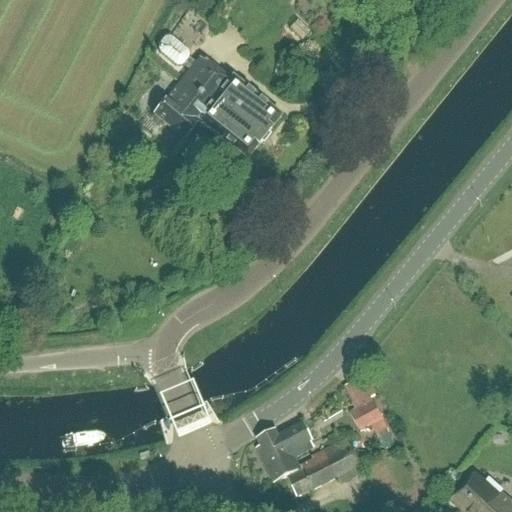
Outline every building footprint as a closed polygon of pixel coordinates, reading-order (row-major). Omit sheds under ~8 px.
[(212,106),(261,144),(281,119),(231,80),(229,83),(199,59),(194,66),(188,61),(188,59),(188,57),(188,56),(187,54),(173,43),(171,42),(169,42),(167,42),(165,42),(163,43),(161,45),(160,46),(160,47),(159,49),(159,50),(159,52),(159,53),(159,54),(159,55),(160,57),(161,58),(162,59),(173,69),(176,69),(177,69),(179,69),(182,69),(188,74),(180,83),(210,108),(212,106)] [(210,108),(180,83),(153,118),(183,143),(198,124),(246,163),(261,144),(212,106),(210,108)] [(369,405),(358,384),(346,391),(357,412),(351,415),(362,435),(372,429),(382,448),(393,442),(372,404),(369,405)] [(274,487),(286,481),(300,474),(299,472),(294,462),(315,452),(304,429),(281,440),(277,435),(258,444),(264,455),(259,457),(274,487)] [(314,465),(299,472),(300,474),(286,481),(297,502),(338,481),(343,489),(364,478),(349,445),(312,462),(314,465)] [(511,511),(511,504),(502,497),(500,499),(475,477),(451,503),(460,511),(511,511)]
